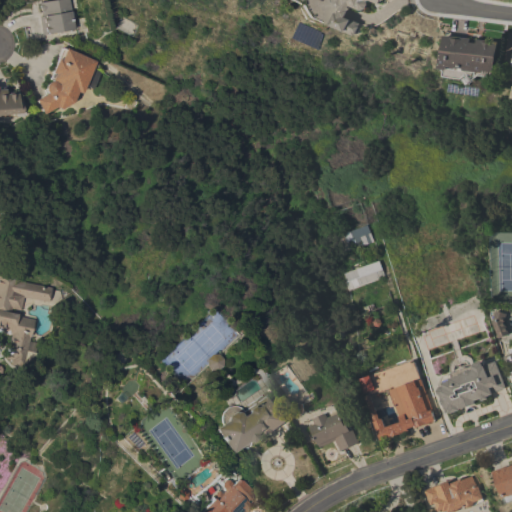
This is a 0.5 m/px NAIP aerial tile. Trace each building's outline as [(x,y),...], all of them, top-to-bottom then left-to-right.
[(73,29),(45,33),(45,34),(41,34),(38,16),(40,15),(38,2),(50,0),(75,0),(77,9),(70,10),(73,29)] [(380,0),(379,4),(370,0),(368,1),(369,3),(366,8),(362,9),(351,5),(350,10),(348,17),(352,18),(352,19),(362,22),(360,26),(361,26),(360,28),(362,28),(360,33),(358,32),(358,33),(357,33),(356,35),(348,32),(348,31),(332,25),(333,24),(331,24),(335,12),(340,14),(343,7),(341,7),(337,5),(337,4),(327,0),(380,0)] [(471,38),(470,42),(477,42),(477,39),(497,41),(494,72),(484,70),(484,72),(465,70),(465,68),(457,67),(457,69),(449,68),(449,69),(440,68),(444,35),(471,38)] [(96,64),(94,69),(99,71),(91,89),(83,86),(80,93),(75,91),(70,103),(60,109),(54,107),(42,114),(34,100),(45,93),(43,91),(43,89),(43,86),(45,83),(47,81),(50,81),(50,80),(52,73),(49,72),(55,58),(58,59),(63,48),(94,61),(93,63),(96,64)] [(0,114),(0,87),(4,87),(5,94),(16,93),(17,104),(20,104),(20,108),(23,107),(24,115),(15,115),(15,113),(0,114)] [(338,253),(332,236),(366,224),(372,241),(338,253)] [(377,261),(382,276),(346,289),(341,274),(349,271),(377,261)] [(10,364),(11,359),(5,359),(9,334),(0,332),(0,275),(15,278),(15,281),(49,287),(47,301),(21,297),(18,310),(9,308),(8,312),(15,313),(15,316),(32,319),(29,341),(36,342),(35,352),(36,352),(30,367),(10,364)] [(497,338),(508,335),(502,310),(491,313),(497,338)] [(200,359),(204,354),(211,355),(216,359),(217,366),(213,371),(205,371),(200,366),(200,359)] [(413,360),(420,379),(422,379),(437,422),(416,429),(414,423),(411,425),(412,429),(381,440),(366,396),(367,396),(360,379),(413,360)] [(444,386),(443,383),(444,383),(444,382),(445,381),(447,379),(449,379),(467,372),(466,372),(468,370),(470,369),(473,370),(475,369),(473,365),(474,364),(474,363),(482,361),(484,362),(485,365),(497,361),(506,387),(492,392),(493,394),(487,396),(488,398),(482,400),(481,398),(475,400),(476,403),(460,409),(451,413),(451,412),(448,413),(445,404),(444,404),(442,400),(443,399),(441,394),(440,393),(439,390),(441,387),(444,386)] [(239,416),(244,412),(245,409),(249,406),(252,407),(251,406),(256,403),(257,404),(270,395),(287,420),(267,434),(264,431),(261,433),(260,431),(255,434),(254,439),(249,442),(245,442),(229,453),(212,428),(223,420),(224,416),(230,411),(236,412),(239,416)] [(339,413),(339,412),(341,415),(342,414),(345,421),(348,420),(352,428),(349,429),(349,430),(352,429),(358,442),(340,451),(335,440),(319,447),(310,426),(311,426),(310,423),(315,421),(313,419),(326,413),(326,412),(335,408),(337,409),(339,413)] [(511,494),(508,496),(508,495),(501,498),(492,471),(511,463),(511,494)] [(450,511),(447,511),(447,510),(444,511),(442,509),(438,511),(434,502),(430,504),(424,490),(451,478),(453,482),(460,479),(461,480),(471,476),(475,485),(477,485),(483,498),(482,498),(482,500),(473,504),(473,505),(468,507),(464,506),(450,511)] [(220,486),(219,483),(222,480),(226,480),(230,484),(235,479),(237,481),(238,480),(248,490),(246,491),(250,494),(249,495),(252,499),(246,504),(249,507),(243,511),(197,511),(202,507),(200,505),(208,497),(211,499),(211,498),(213,500),(210,496),(216,490),(221,492),(222,489),(220,486)]
